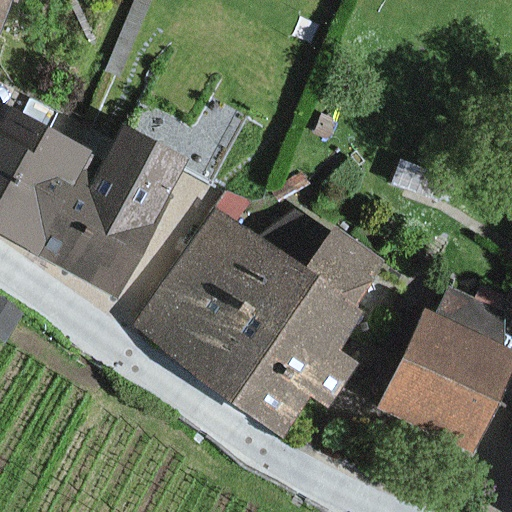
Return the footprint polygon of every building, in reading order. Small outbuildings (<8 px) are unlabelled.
[(0,0),(0,22),(8,0),(0,0)] [(79,146),(0,95),(0,233),(15,244),(79,146)] [(162,201),(79,146),(15,244),(99,298),(162,201)] [(287,268),(213,211),(130,320),(268,425),(295,390),(317,406),(351,362),(331,347),(383,278),(317,228),(287,268)] [(511,344),(412,300),(363,411),(463,455),(511,344)]
